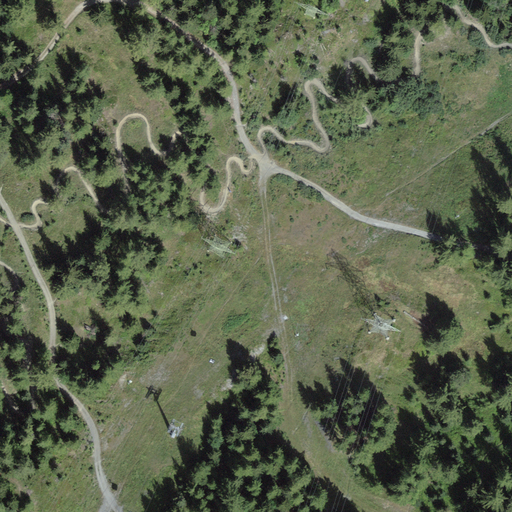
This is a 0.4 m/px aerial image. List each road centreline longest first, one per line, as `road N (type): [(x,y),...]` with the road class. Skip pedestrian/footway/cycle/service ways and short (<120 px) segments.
road 1 (track): [(266,166),(353,217),(511,259)]
road 2 (track): [(266,166),(238,123),(229,72),(125,0)]
road 3 (track): [(0,199),(47,296),(53,373)]
road 4 (track): [(53,373),(82,409),(103,489),(120,511)]
